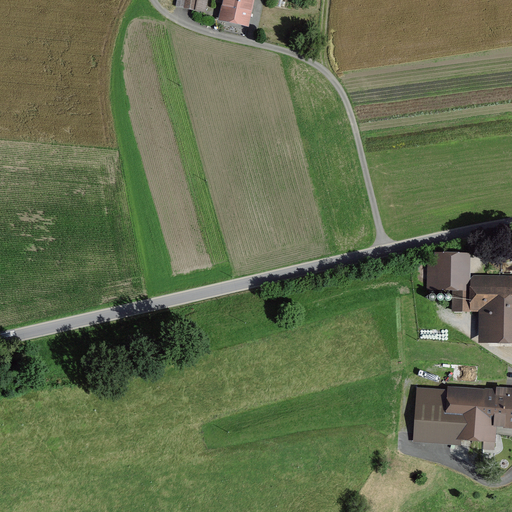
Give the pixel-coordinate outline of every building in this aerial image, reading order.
[(194,0),(186,0),(185,9),(193,10),(194,0)] [(198,0),(197,7),(205,9),(207,0),(198,0)] [(249,0),(224,0),(221,16),(244,22),(249,0)] [(464,257),(439,257),(438,287),(453,287),(463,287),(464,257)] [(511,283),(472,282),(472,287),(463,287),(453,287),(452,310),(472,310),(472,307),(480,308),(480,329),(487,329),(487,334),(507,335),(507,328),(511,328),(511,283)] [(461,437),(493,439),(494,421),(511,422),(511,389),(497,388),(496,396),(419,391),(417,420),(451,422),(450,438),(461,439),(461,437)] [(451,422),(417,420),(415,440),(450,443),(450,438),(451,422)]
